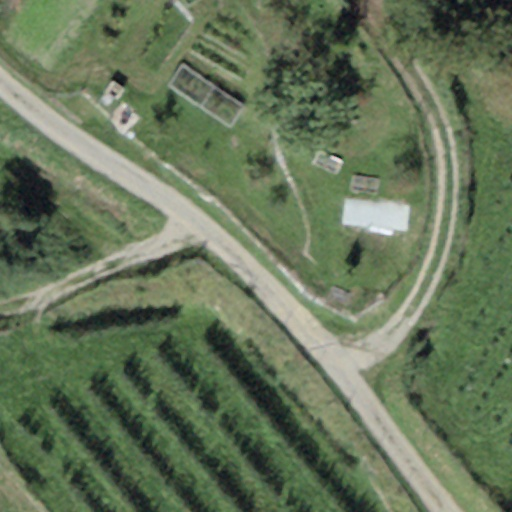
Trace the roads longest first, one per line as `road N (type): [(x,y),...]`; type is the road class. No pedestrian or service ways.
road 1 (track): [(457,511),(262,273),(179,197),(68,131),(0,78)]
road 2 (track): [(380,0),(413,53),(443,135),(441,213),(428,279),(396,326),(355,342),(319,338)]
road 3 (track): [(179,197),(152,233),(0,300)]
